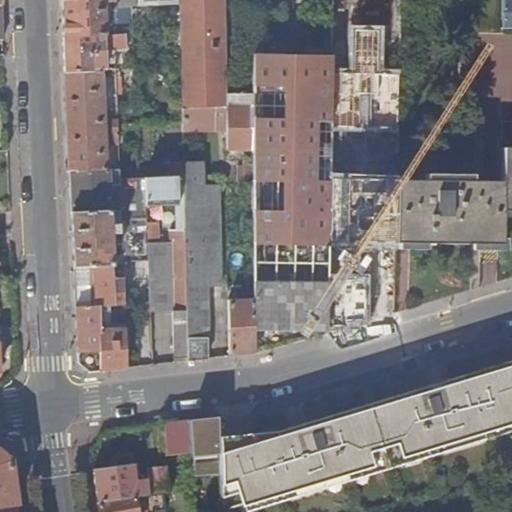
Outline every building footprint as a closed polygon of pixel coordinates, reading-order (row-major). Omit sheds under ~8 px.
[(61,0),(63,36),(106,35),(105,27),(110,27),(110,17),(105,17),(105,3),(114,2),(114,0),(61,0)] [(179,0),(180,4),(182,107),(227,106),(227,81),(225,0),(179,0)] [(335,0),(252,0),(252,56),(334,56),(335,0)] [(397,0),(402,0),(401,0),(335,0),(334,56),(329,282),(356,280),(358,223),(366,223),(396,223),(397,183),(399,104),(386,103),(386,75),(400,75),(401,28),(388,28),(388,0),(397,0)] [(401,28),(402,0),(397,0),(388,0),(388,28),(401,28)] [(106,35),(63,36),(65,72),(103,70),(117,69),(116,51),(127,50),(126,34),(106,35)] [(254,299),(255,353),(328,333),(328,327),(329,282),(334,56),(252,56),(253,105),(253,149),(253,166),(254,181),(254,299)] [(103,70),(65,72),(70,172),(109,170),(108,144),(119,144),(119,120),(106,120),(103,70)] [(386,103),(399,104),(400,75),(386,75),(386,103)] [(228,130),(228,150),(253,149),(253,105),(227,106),(228,130)] [(182,107),(182,131),(228,130),(227,106),(182,107)] [(396,223),(395,247),(490,248),(502,248),(503,215),(511,215),(511,151),(505,152),(504,183),(484,183),(397,183),(396,223)] [(188,344),(189,361),(207,359),(206,286),(222,286),(219,186),(205,186),(203,162),(183,163),(184,176),(188,344)] [(238,182),(254,181),(253,166),(238,166),(238,182)] [(109,170),(70,172),(72,213),(122,209),(122,203),(112,204),(111,185),(121,184),(121,178),(121,169),(109,170)] [(172,313),(173,363),(189,361),(188,344),(184,176),(144,177),(148,261),(151,314),(172,313)] [(122,203),(122,209),(122,228),(123,251),(124,262),(148,261),(144,177),(121,178),(121,184),(122,203)] [(122,209),(72,213),(75,267),(94,266),(124,264),(124,262),(123,251),(114,257),(113,233),(120,233),(120,228),(122,228),(122,209)] [(124,264),(94,266),(96,307),(100,307),(111,306),(125,305),(124,264)] [(94,266),(75,267),(77,308),(96,307),(94,266)] [(348,321),(377,319),(379,318),(377,279),(356,280),(329,282),(328,327),(348,326),(348,321)] [(230,299),(230,356),(255,353),(254,299),(230,299)] [(111,306),(100,307),(100,324),(111,323),(111,306)] [(96,307),(77,308),(79,363),(92,373),(103,371),(101,331),(100,324),(100,307),(96,307)] [(101,331),(103,371),(128,368),(126,330),(101,331)] [(511,418),(511,361),(488,369),(489,371),(435,387),(434,385),(277,432),(277,431),(221,438),(221,450),(222,469),(223,511),(254,502),(253,499),(277,492),(280,503),(320,491),(318,484),(347,475),(347,473),(425,450),(425,451),(454,443),(456,450),(495,438),(495,433),(495,425),(508,425),(508,419),(511,418)] [(221,438),(221,418),(191,421),(193,448),(193,454),(221,450),(221,438)] [(495,433),(511,433),(511,418),(508,419),(508,425),(495,425),(495,433)] [(193,448),(191,421),(166,424),(167,450),(193,448)] [(0,447),(0,505),(19,503),(12,457),(0,447)] [(222,469),(221,450),(193,454),(195,473),(222,469)] [(136,464),(95,469),(100,503),(137,496),(170,490),(168,468),(148,470),(149,479),(138,480),(136,464)] [(139,511),(137,496),(100,503),(100,511),(139,511)] [(19,511),(19,503),(0,505),(0,511),(19,511)]
